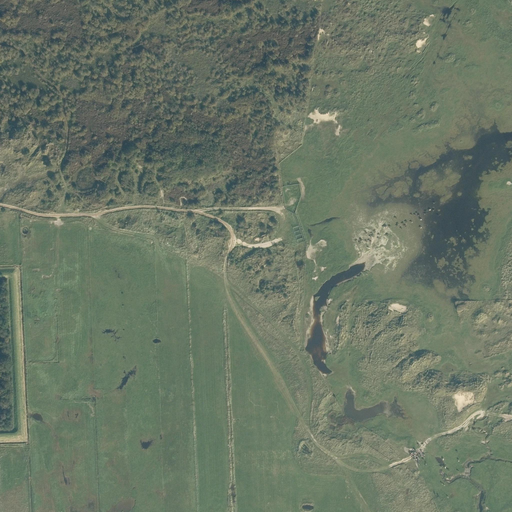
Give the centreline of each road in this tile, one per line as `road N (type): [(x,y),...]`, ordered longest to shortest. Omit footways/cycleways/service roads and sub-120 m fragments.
road 1 (track): [(230,229),(223,274),(229,297),(312,439),(360,470),(399,463)]
road 2 (track): [(232,236),(242,244),(272,243),(281,213),(193,211),(230,229)]
road 3 (track): [(0,42),(28,56),(61,95),(62,215)]
road 4 (track): [(62,215),(142,206),(193,211)]
road 5 (track): [(399,463),(426,437),(458,428),(476,411),(511,417)]
